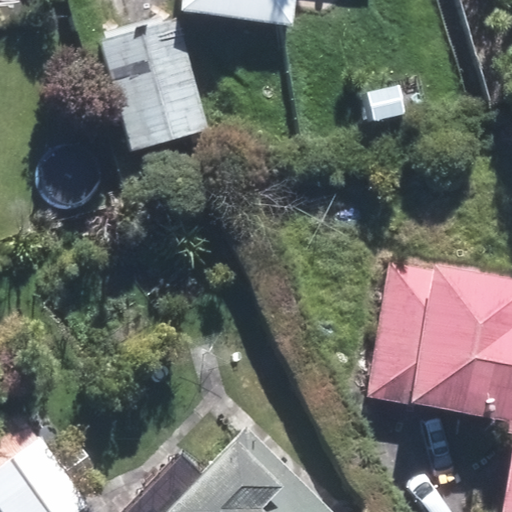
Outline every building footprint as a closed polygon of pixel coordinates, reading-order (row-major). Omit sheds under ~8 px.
[(180,0),(179,13),(291,27),(294,0),(180,0)] [(96,45),(128,157),(201,136),(170,24),(96,45)] [(511,511),(511,281),(432,267),(430,272),(388,264),(364,396),(506,421),(504,433),(511,434),(511,455),(501,511),(511,511)] [(240,342),(259,380),(280,370),(262,332),(240,342)] [(0,511),(78,511),(85,507),(75,492),(36,441),(34,442),(15,417),(0,427),(0,511)] [(324,511),(242,433),(164,511),(324,511)]
